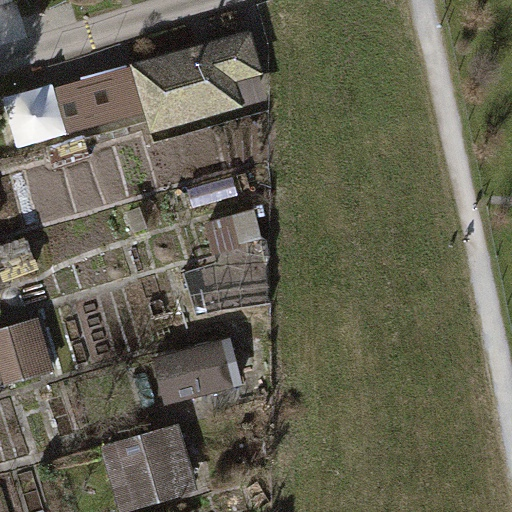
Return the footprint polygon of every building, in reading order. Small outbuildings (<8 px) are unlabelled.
[(248,44),(139,76),(155,128),(263,96),(248,44)] [(64,86),(76,133),(149,114),(136,67),(64,86)] [(14,144),(69,137),(63,88),(8,94),(14,144)] [(227,230),(233,299),(263,296),(258,228),(227,230)] [(0,330),(0,350),(10,384),(57,370),(42,319),(0,330)] [(239,346),(158,355),(163,400),(245,390),(239,346)] [(187,426),(109,441),(122,510),(201,495),(187,426)]
